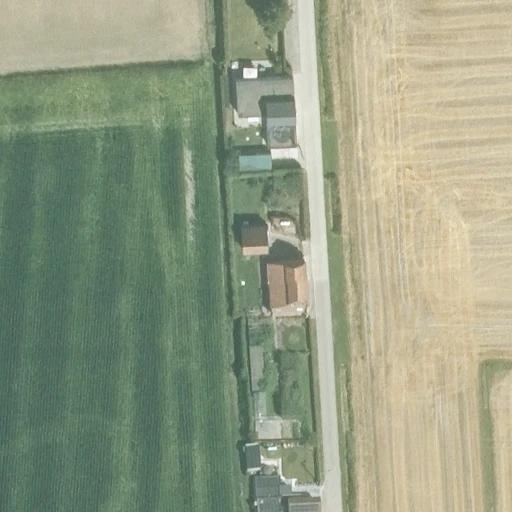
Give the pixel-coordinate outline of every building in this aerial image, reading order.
[(292,73),(235,76),(237,110),(266,108),(267,143),(296,141),(292,73)] [(270,151),(238,152),(239,168),(270,166),(270,151)] [(266,221),(241,222),(242,249),(267,248),(266,221)] [(304,256),(266,258),(270,316),(307,314),(304,256)] [(255,319),(247,320),(248,334),(272,333),(271,324),(255,325),(255,319)] [(260,336),(248,336),(251,396),(264,396),(260,336)] [(264,398),(253,398),(254,420),(265,419),(264,398)] [(246,449),(244,449),(246,476),(248,476),(259,476),(257,449),(246,449)] [(257,511),(317,511),(317,504),(299,505),(299,500),(290,500),(290,491),(280,492),(279,481),(255,482),(257,511)]
